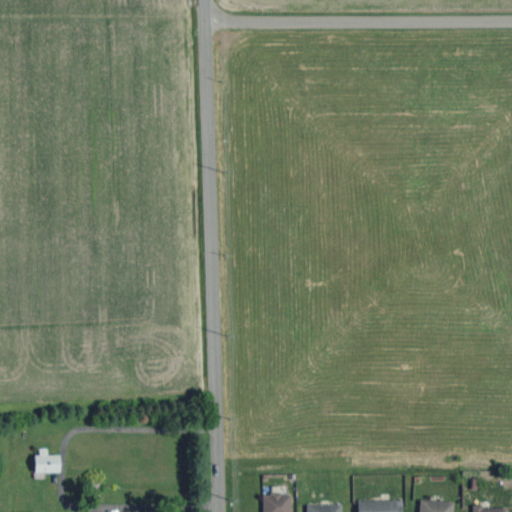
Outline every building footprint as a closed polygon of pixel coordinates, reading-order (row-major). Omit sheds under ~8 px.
[(62,471),(62,453),(50,453),(50,446),(38,446),(38,471),(62,471)] [(293,511),(294,492),(265,492),(264,511),(293,511)] [(402,511),(402,498),(360,499),(360,511),(402,511)] [(455,511),(456,499),(422,498),(421,511),(455,511)] [(309,504),(308,511),(344,511),(345,503),(309,504)]
